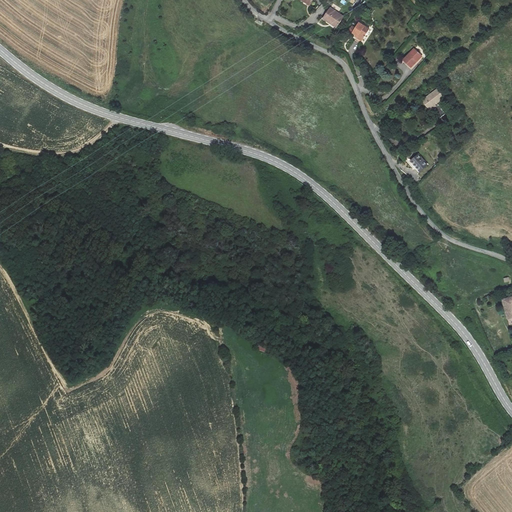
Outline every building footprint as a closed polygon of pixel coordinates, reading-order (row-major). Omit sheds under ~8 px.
[(326,21),(336,27),(343,16),(330,7),(324,17),(327,19),(326,21)] [(360,21),(356,28),(352,25),(349,31),(356,35),(354,37),(363,42),(371,27),(360,21)] [(404,59),(411,67),(422,56),(414,48),(404,59)] [(422,100),(429,109),(435,105),(435,106),(446,98),(440,92),(442,90),(439,87),(422,100)] [(418,155),(411,161),(420,171),(427,165),(418,155)] [(425,160),(431,167),(435,163),(429,156),(425,160)]
